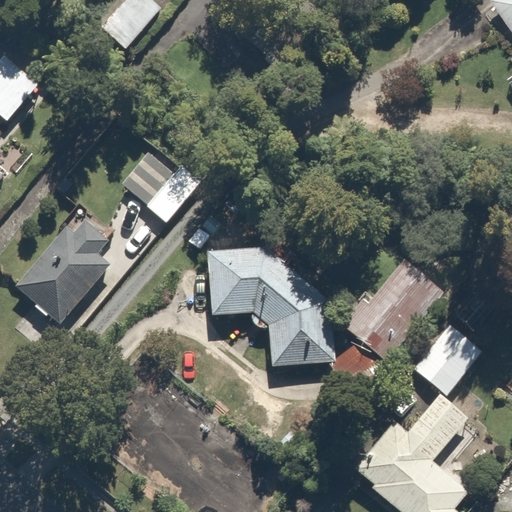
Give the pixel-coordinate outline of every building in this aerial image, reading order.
[(157,1),(155,0),(117,0),(98,28),(125,47),(157,1)] [(511,0),(491,0),(488,3),(511,38),(511,59),(508,63),(511,68),(511,0)] [(0,119),(32,82),(0,55),(0,119)] [(50,330),(104,263),(89,251),(102,234),(85,221),(71,239),(57,228),(5,294),(50,330)] [(301,280),(260,247),(202,245),(200,246),(204,316),(247,313),(247,314),(247,315),(246,316),(246,317),(246,318),(246,319),(246,320),(247,321),(247,322),(247,323),(248,323),(248,324),(249,325),(250,326),(251,327),(252,327),(253,328),(254,328),(255,328),(256,328),(257,328),(258,328),(259,328),(260,327),(261,327),(262,326),(265,364),(328,365),(329,299),(303,277),(301,280)] [(389,261),(339,320),(384,358),(434,300),(389,261)] [(476,351),(439,324),(408,367),(444,394),(476,351)] [(406,432),(388,419),(349,469),(367,483),(363,488),(394,511),(451,511),(449,510),(466,487),(430,460),(463,416),(434,395),(406,432)]
